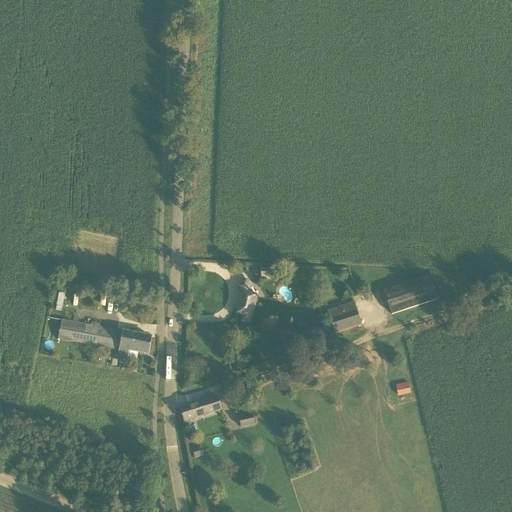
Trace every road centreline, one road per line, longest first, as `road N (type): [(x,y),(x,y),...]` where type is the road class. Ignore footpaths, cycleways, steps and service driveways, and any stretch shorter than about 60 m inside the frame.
road 1 (tertiary): [(182,511),(171,412),(185,0)]
road 2 (track): [(511,297),(171,412)]
